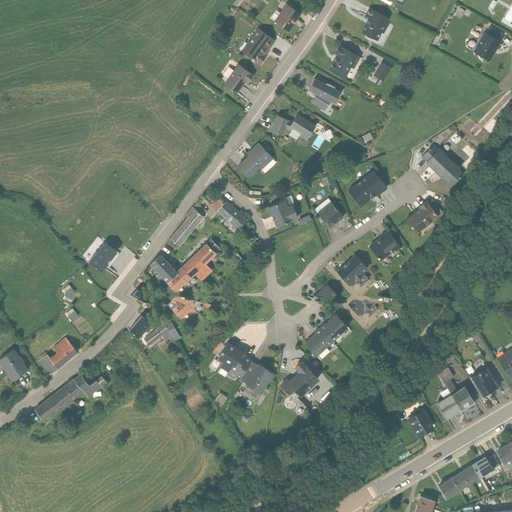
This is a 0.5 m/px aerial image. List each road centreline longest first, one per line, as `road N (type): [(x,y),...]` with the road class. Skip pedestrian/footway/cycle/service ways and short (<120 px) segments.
road 1 (residential): [(212,196),(257,236),(286,330),(418,214)]
road 2 (residential): [(212,196),(114,325),(0,422)]
road 3 (residential): [(347,0),(212,196)]
road 4 (secondary): [(348,508),(511,410)]
